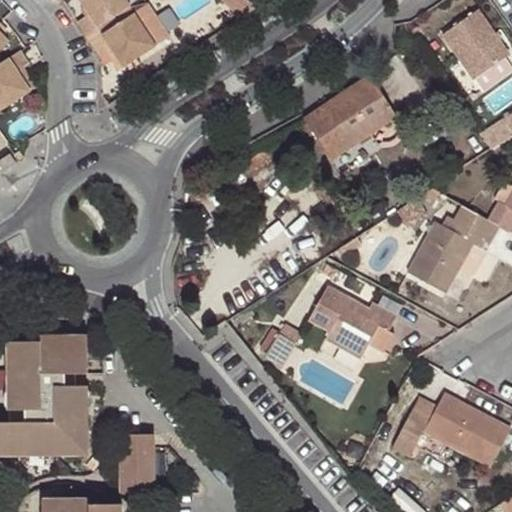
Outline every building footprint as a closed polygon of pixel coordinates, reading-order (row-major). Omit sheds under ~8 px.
[(85,34),(98,27),(129,6),(125,0),(79,0),(88,13),(77,22),(85,34)] [(146,5),(135,13),(156,46),(168,38),(146,5)] [(477,10),(442,35),(474,80),(509,55),(477,10)] [(102,34),(89,41),(98,54),(104,50),(110,46),(124,67),(156,46),(135,13),(102,34)] [(102,34),(98,27),(85,34),(89,41),(102,34)] [(0,49),(9,41),(2,34),(0,31),(0,49)] [(118,70),(124,67),(110,46),(104,50),(118,70)] [(22,50),(0,64),(0,109),(30,91),(19,71),(25,68),(31,63),(22,50)] [(37,86),(25,68),(19,71),(30,91),(37,86)] [(395,117),(369,78),(312,116),(303,120),(330,160),(395,117)] [(286,149),(278,134),(236,156),(245,171),(286,149)] [(10,154),(0,159),(0,166),(3,171),(16,163),(10,154)] [(439,194),(431,190),(417,199),(432,206),(439,194)] [(498,226),(511,234),(511,191),(505,205),(497,203),(487,220),(498,226)] [(490,243),(498,226),(487,220),(460,206),(453,219),(446,216),(441,226),(435,222),(409,272),(446,293),(459,269),(472,245),(480,249),(484,241),(490,243)] [(472,245),(459,269),(467,273),(480,249),(472,245)] [(369,310),(327,287),(309,320),(330,332),(326,341),(361,359),(378,327),(388,331),(395,318),(372,306),(369,310)] [(300,333),(284,324),(264,356),(278,370),(300,333)] [(0,424),(0,456),(88,457),(88,388),(75,387),(75,381),(75,375),(88,375),(87,337),(40,337),(39,344),(7,344),(8,424),(0,424)] [(510,430),(443,395),(430,419),(412,410),(392,449),(410,458),(422,433),(489,469),(510,430)] [(155,494),(154,438),(121,438),(121,496),(155,494)] [(121,511),(122,504),(91,505),(91,500),(42,501),(41,511),(121,511)]
